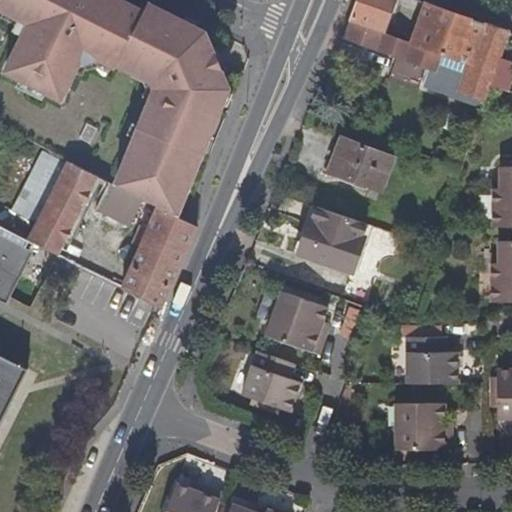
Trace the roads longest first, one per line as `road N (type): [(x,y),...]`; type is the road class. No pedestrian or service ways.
road 1 (tertiary): [(143,407),(302,34)]
road 2 (residential): [(143,407),(328,476)]
road 3 (residential): [(328,476),(511,481)]
